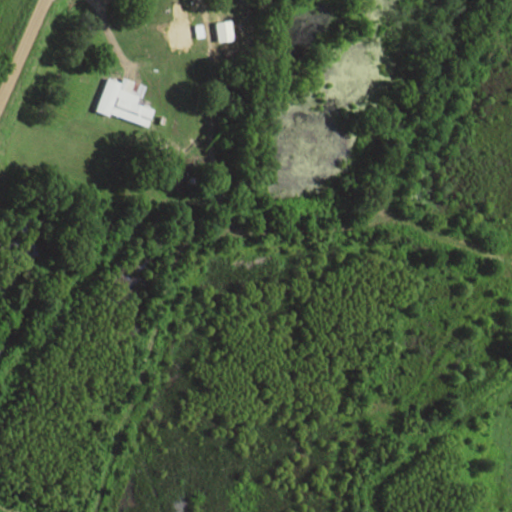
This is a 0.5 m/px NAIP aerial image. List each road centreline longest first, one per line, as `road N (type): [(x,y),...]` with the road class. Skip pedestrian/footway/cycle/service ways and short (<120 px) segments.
road 1 (track): [(378,216),(401,150),(498,0),(389,220),(229,227),(176,244),(111,237),(81,257),(0,387)]
road 2 (track): [(200,0),(207,7),(213,132),(229,227)]
